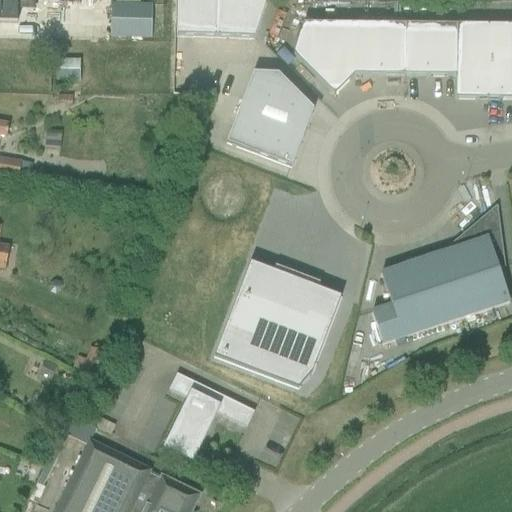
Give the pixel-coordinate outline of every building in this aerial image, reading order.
[(0,0),(0,7),(16,7),(16,9),(33,9),(33,3),(57,3),(57,0),(0,0)] [(176,1),(175,40),(253,42),(265,4),(176,1)] [(110,6),(108,37),(150,39),(162,39),(163,7),(152,6),(110,6)] [(404,78),(404,27),(302,26),(292,58),(333,98),(353,78),(404,78)] [(455,28),(404,27),(404,78),(454,79),(455,28)] [(487,102),(488,28),(455,28),(454,79),(454,102),(487,102)] [(511,102),(511,28),(488,28),(487,102),(511,102)] [(55,84),(79,84),(79,62),(55,61),(55,84)] [(312,112),(278,78),(252,77),(226,146),(289,170),(312,112)] [(0,161),(0,177),(18,180),(30,182),(33,166),(20,165),(0,161)] [(379,277),(390,308),(370,315),(381,347),(508,305),(497,273),(504,271),(496,208),(448,248),(450,253),(379,277)] [(0,269),(4,270),(8,250),(0,248),(0,269)] [(249,265),(212,360),(297,392),(311,376),(340,300),(249,265)] [(80,373),(97,380),(106,357),(89,350),(80,373)] [(253,414),(175,376),(167,393),(186,402),(162,451),(191,465),(215,416),(245,431),(253,414)] [(56,511),(190,511),(198,497),(197,496),(196,497),(161,479),(160,482),(147,476),(148,473),(128,464),(89,445),(56,511)]
